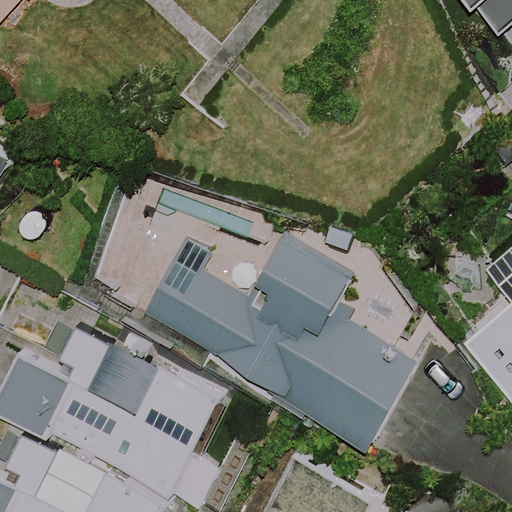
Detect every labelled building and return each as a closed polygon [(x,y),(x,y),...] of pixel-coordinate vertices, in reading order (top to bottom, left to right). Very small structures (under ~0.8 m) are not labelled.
[(0,0),(0,33),(29,0),(0,0)] [(511,0),(466,0),(499,37),(511,24),(511,0)] [(0,180),(16,155),(0,145),(0,180)] [(353,273),(285,234),(247,301),(176,261),(144,316),(372,446),(421,361),(332,311),(353,273)] [(459,348),(511,404),(511,245),(484,272),(510,301),(459,348)] [(53,430),(204,511),(228,467),(199,451),(232,391),(120,330),(111,346),(77,327),(56,368),(17,347),(0,377),(0,417),(46,443),(53,430)] [(0,511),(163,511),(168,501),(60,445),(55,454),(24,438),(2,480),(0,478),(0,511)] [(399,511),(291,459),(265,511),(399,511)]
